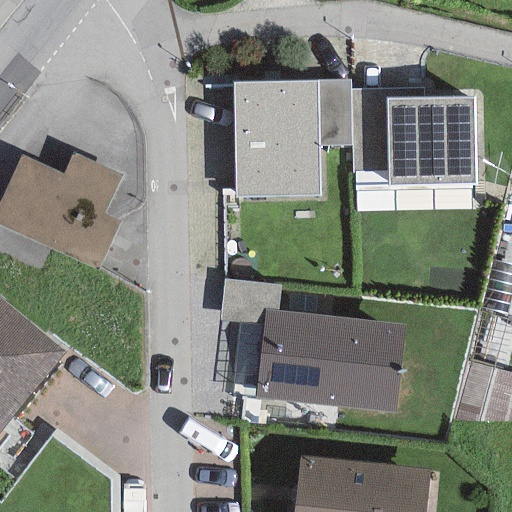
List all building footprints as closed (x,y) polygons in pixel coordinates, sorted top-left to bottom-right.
[(317,81),(232,84),(234,199),(320,197),(318,147),(317,81)] [(350,81),(317,81),(318,147),(351,146),(350,90),(350,81)] [(474,98),(423,98),(422,89),(350,90),(351,146),(351,173),(355,173),(355,188),(475,187),(474,98)] [(63,175),(20,155),(0,198),(0,225),(98,270),(120,222),(102,214),(120,175),(73,153),(63,175)] [(0,431),(64,354),(0,301),(0,431)] [(403,325),(264,309),(254,396),(394,412),(403,325)] [(511,374),(483,364),(468,406),(511,421),(511,374)] [(423,511),(429,471),(300,456),(293,511),(423,511)]
